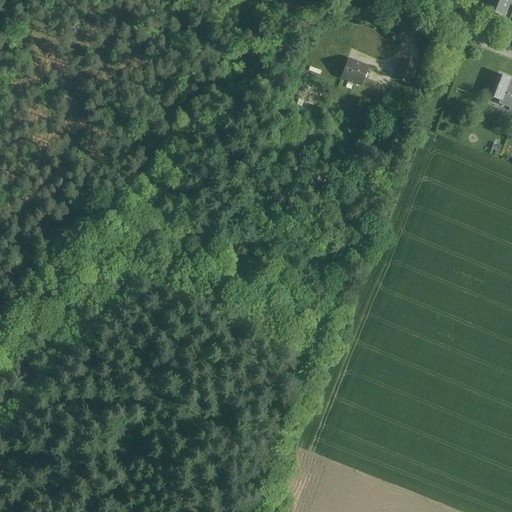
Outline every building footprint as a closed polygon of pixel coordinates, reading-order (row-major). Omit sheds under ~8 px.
[(493,0),(489,12),(502,17),(508,2),(509,0),(493,0)] [(417,65),(401,59),(394,79),(410,85),(417,65)] [(368,68),(348,60),(341,78),(361,86),(368,68)] [(424,79),(418,76),(414,85),(421,87),(424,79)] [(511,79),(505,76),(496,99),(501,101),(502,107),(511,110),(511,79)]
